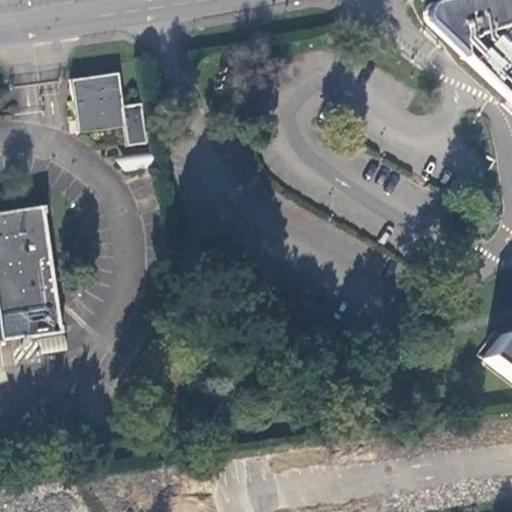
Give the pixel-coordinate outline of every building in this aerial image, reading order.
[(511,0),(441,0),(432,3),(429,7),(429,16),(432,23),(511,102),(511,317),(481,359),(511,381),(511,0)] [(119,74),(72,78),(77,132),(123,127),(125,146),(146,143),(142,103),(122,105),(119,74)] [(121,169),(151,167),(151,155),(120,157),(121,169)] [(0,340),(62,332),(47,211),(0,216),(0,340)] [(511,411),(407,427),(416,511),(440,511),(511,501),(511,411)]
